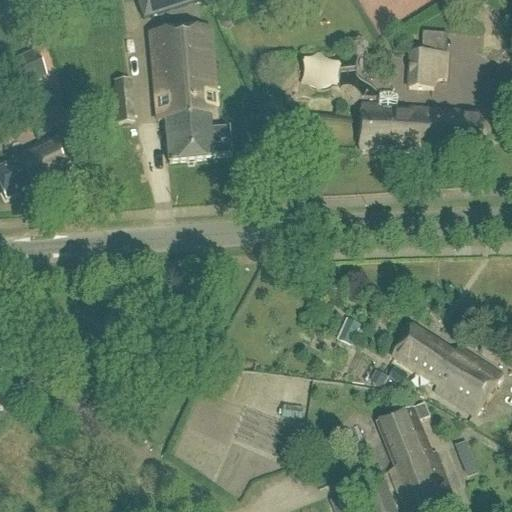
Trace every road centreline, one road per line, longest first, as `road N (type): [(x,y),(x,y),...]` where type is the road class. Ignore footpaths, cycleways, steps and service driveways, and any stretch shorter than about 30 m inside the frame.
road 1 (tertiary): [(0,253),(511,225)]
road 2 (residential): [(153,471),(0,359)]
